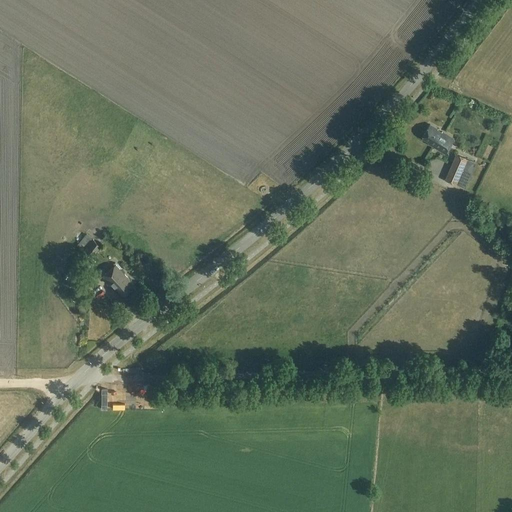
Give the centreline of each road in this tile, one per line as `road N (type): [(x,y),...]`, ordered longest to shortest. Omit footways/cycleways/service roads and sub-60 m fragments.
road 1 (tertiary): [(0,465),(76,381),(332,167),(479,0)]
road 2 (track): [(511,369),(97,379)]
